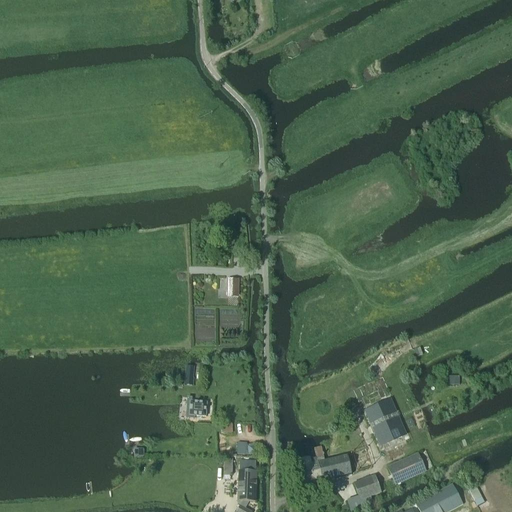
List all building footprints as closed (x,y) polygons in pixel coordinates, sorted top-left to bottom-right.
[(238,298),(238,280),(227,280),(227,298),(238,298)] [(446,386),(459,386),(459,376),(446,376),(446,386)] [(383,378),(346,394),(351,407),(358,404),(380,452),(410,439),(383,378)] [(189,415),(189,416),(190,416),(205,417),(206,418),(206,417),(206,405),(207,404),(206,404),(191,403),(191,402),(190,402),(190,403),(189,415)] [(220,424),(220,434),(232,434),(232,424),(220,424)] [(244,455),(245,444),(237,443),(236,455),(244,455)] [(309,460),(295,463),(301,487),(352,475),(347,456),(324,462),(321,448),(314,449),(316,459),(309,461),(309,460)] [(417,455),(388,468),(396,486),(426,472),(417,455)] [(232,476),(232,460),(224,460),(224,476),(232,476)] [(256,472),(256,463),(240,463),(239,472),(237,502),(242,502),(236,511),(249,511),(245,510),(249,503),(255,503),(257,472),(256,472)] [(349,511),(354,511),(364,509),(363,506),(372,503),(370,497),(380,494),(374,477),(353,484),(357,497),(346,501),(349,511)] [(419,511),(450,511),(463,505),(452,485),(415,505),(419,511)] [(476,487),(469,491),(474,502),(482,498),(476,487)]
